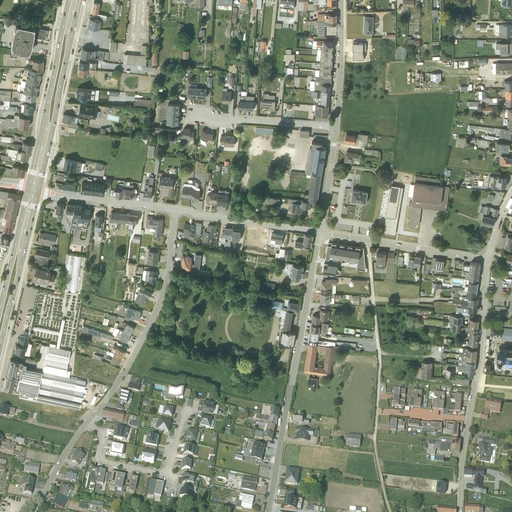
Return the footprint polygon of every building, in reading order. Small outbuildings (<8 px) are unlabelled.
[(93,0),(90,12),(97,13),(99,2),(99,0),(93,0)] [(228,15),(232,15),(232,0),(218,0),(218,2),(227,3),(227,5),(229,5),(228,15)] [(298,0),(298,11),(307,11),(307,8),(308,7),(308,0),(298,0)] [(97,19),(98,18),(105,20),(106,15),(97,13),(96,19),(89,18),(87,27),(100,29),(101,25),(100,24),(100,20),(97,19)] [(364,14),(364,31),(372,31),(373,15),(364,14)] [(308,22),(318,22),(318,34),(325,34),(325,24),(337,24),(337,18),(318,18),(313,18),(309,18),(308,18),(308,22)] [(511,29),(511,21),(499,22),(499,34),(511,34),(511,29)] [(45,39),(47,29),(16,23),(15,28),(14,28),(11,44),(10,49),(29,52),(30,48),(32,37),(45,39)] [(313,38),(312,46),(321,47),(324,47),(328,48),(328,46),(333,46),(334,39),(313,38)] [(511,40),(496,40),(496,46),(500,46),(500,52),(508,52),(508,51),(511,50),(511,40)] [(331,64),(331,61),(332,59),(333,54),(333,46),(328,46),(328,48),(324,47),(321,47),(320,53),(320,61),(319,67),(319,74),(332,75),(332,68),(332,64),(331,64)] [(153,52),(153,47),(148,47),(148,52),(149,52),(149,65),(157,65),(157,53),(157,52),(153,52)] [(102,60),(104,51),(94,49),(94,51),(82,48),(80,56),(93,57),(102,61),(102,60)] [(146,66),(147,55),(124,53),(123,64),(146,66)] [(43,60),(28,59),(28,63),(32,63),(32,68),(41,69),(42,69),(43,60)] [(492,61),(492,71),(511,71),(511,60),(492,61)] [(78,67),(95,69),(96,63),(79,61),(78,67)] [(78,67),(77,74),(86,75),(92,76),(93,73),(96,73),(96,69),(78,67)] [(38,81),(41,69),(32,68),(24,68),(21,80),(38,81)] [(431,68),(431,77),(441,77),(441,68),(431,68)] [(250,80),(256,81),(256,78),(258,78),(258,73),(256,73),(250,72),(250,80)] [(331,84),(331,83),(331,82),(332,75),(319,74),(315,74),(315,78),(310,78),(310,88),(322,89),(322,88),(330,88),(331,86),(331,84)] [(511,78),(503,79),(501,81),(505,84),(505,87),(511,86),(511,78)] [(18,83),(16,89),(19,90),(19,91),(36,92),(38,81),(21,80),(20,84),(18,83)] [(238,106),(246,106),(247,93),(246,93),(246,89),(242,89),(242,88),(240,88),(242,88),(242,83),(238,83),(237,89),(241,89),(241,93),(240,92),(240,93),(239,98),(238,106)] [(197,85),(189,84),(188,96),(197,97),(197,85)] [(227,86),(223,86),(222,99),(230,100),(231,89),(227,88),(227,86)] [(511,94),(511,86),(505,87),(501,87),(501,95),(511,94)] [(76,93),(76,98),(89,99),(94,99),(95,89),(77,88),(77,93),(76,93)] [(197,88),(197,97),(205,98),(206,88),(197,88)] [(322,88),(322,89),(310,88),(309,88),(309,91),(308,91),(307,93),(314,94),(316,94),(316,95),(317,95),(317,94),(318,94),(318,102),(329,103),(330,88),(322,88)] [(0,99),(10,101),(11,91),(0,90),(0,99)] [(36,93),(20,91),(19,98),(35,100),(36,93)] [(267,108),(275,108),(276,98),(275,98),(275,93),(269,92),(269,91),(264,91),(262,104),(268,104),(267,108)] [(254,94),(247,93),(246,106),(254,107),(254,106),(256,107),(257,100),(254,99),(254,98),(254,94)] [(154,100),(155,95),(152,95),(151,100),(134,98),(134,107),(153,108),(154,100)] [(323,113),(323,112),(328,113),(329,103),(318,102),(313,102),(312,107),(315,107),(315,113),(323,113)] [(180,103),(167,103),(166,123),(179,124),(180,103)] [(9,106),(8,111),(32,113),(33,106),(28,106),(28,104),(23,104),(21,104),(21,109),(17,109),(17,107),(9,106)] [(80,104),(77,116),(78,116),(79,115),(95,119),(95,118),(98,119),(99,111),(97,110),(96,110),(96,108),(93,107),(80,104)] [(510,106),(500,106),(500,113),(505,114),(509,114),(511,114),(511,107),(510,107),(510,106)] [(28,117),(29,116),(14,114),(14,118),(6,117),(5,119),(0,118),(0,124),(28,127),(27,127),(28,121),(28,120),(28,117)] [(75,128),(78,128),(79,125),(76,124),(78,118),(63,114),(61,120),(68,121),(66,130),(74,132),(75,128)] [(488,128),(491,128),(494,129),(494,130),(497,130),(498,131),(501,134),(509,135),(511,135),(511,126),(507,126),(495,125),(469,122),(469,123),(468,123),(467,126),(469,126),(468,131),(471,131),(472,126),(478,126),(481,126),(481,128),(485,128),(486,126),(488,127),(488,128)] [(190,131),(190,129),(183,128),(183,133),(181,133),(181,137),(183,139),(189,140),(189,141),(193,141),(194,132),(190,131)] [(202,130),(201,143),(206,143),(206,139),(213,140),(213,131),(202,130)] [(346,131),(345,138),(349,139),(349,140),(354,140),(355,138),(357,139),(358,136),(367,137),(368,131),(365,131),(358,130),(358,133),(346,131)] [(225,133),(221,133),(221,141),(225,141),(225,142),(225,144),(225,145),(230,145),(230,144),(230,143),(235,143),(235,133),(225,132),(225,133)] [(312,170),(322,170),(324,156),(325,153),(324,153),(326,144),(322,144),(323,140),(312,138),(311,142),(314,142),(314,144),(317,144),(316,146),(309,145),(305,170),(307,171),(307,172),(311,172),(311,171),(312,171),(312,170)] [(497,139),(495,139),(494,147),(498,147),(508,149),(509,141),(499,140),(497,140),(497,139)] [(30,151),(32,143),(23,141),(22,145),(7,143),(6,148),(21,150),(21,149),(30,151)] [(27,160),(29,151),(21,149),(21,150),(6,148),(6,151),(8,152),(8,155),(0,154),(0,158),(8,160),(9,156),(27,160)] [(358,156),(359,151),(346,149),(345,158),(354,159),(354,155),(358,156)] [(495,157),(494,160),(506,162),(506,161),(510,161),(511,155),(507,155),(507,154),(500,153),(500,157),(495,157)] [(65,158),(62,168),(79,172),(79,171),(83,172),(84,167),(85,163),(65,158)] [(93,165),(93,167),(94,167),(94,169),(102,170),(103,164),(96,162),(95,165),(93,165)] [(23,175),(25,168),(12,165),(12,168),(0,165),(0,170),(5,171),(23,175)] [(390,166),(389,173),(414,176),(415,170),(390,166)] [(309,191),(318,193),(322,170),(312,170),(312,171),(309,191)] [(61,190),(64,174),(64,173),(58,172),(58,174),(57,182),(55,182),(54,189),(61,190)] [(414,182),(412,194),(412,199),(411,203),(421,204),(441,207),(446,208),(449,183),(439,182),(439,176),(415,173),(414,182)] [(68,179),(68,174),(64,174),(61,190),(74,192),(75,182),(70,181),(70,183),(67,182),(67,179),(68,179)] [(143,198),(150,199),(154,178),(153,177),(153,175),(150,174),(150,177),(149,177),(148,184),(144,184),(143,189),(144,189),(143,198)] [(490,174),(489,185),(501,186),(502,185),(506,185),(507,175),(498,175),(494,175),(494,174),(490,174)] [(88,176),(82,176),(82,177),(81,183),(80,191),(88,192),(90,178),(87,178),(88,176)] [(161,176),(159,186),(165,187),(165,186),(171,187),(171,189),(169,188),(168,196),(174,197),(175,189),(174,189),(175,183),(173,182),(174,178),(170,178),(170,177),(161,176)] [(91,181),(91,179),(90,178),(88,192),(102,194),(103,194),(104,184),(92,183),(93,181),(91,181)] [(190,197),(192,180),(188,180),(188,184),(184,183),(183,186),(182,196),(190,197)] [(197,181),(192,180),(190,197),(199,198),(200,188),(199,188),(200,185),(196,185),(197,181)] [(122,196),(136,198),(137,191),(136,189),(133,188),(134,185),(129,184),(130,181),(125,181),(124,181),(124,184),(122,196)] [(402,184),(391,182),(382,229),(393,231),(402,184)] [(117,191),(116,195),(122,196),(124,184),(119,183),(119,187),(115,186),(114,190),(117,191)] [(207,190),(206,198),(211,199),(211,200),(217,200),(218,189),(212,189),(213,187),(208,187),(208,188),(208,190),(207,190)] [(219,187),(217,200),(228,201),(229,188),(219,187)] [(353,187),(351,197),(366,200),(367,189),(353,187)] [(19,200),(20,194),(8,191),(0,190),(0,196),(6,198),(8,199),(5,209),(2,208),(1,209),(0,209),(0,216),(14,219),(16,212),(17,208),(19,200)] [(292,199),(292,208),(302,209),(302,203),(317,204),(318,198),(313,198),(304,197),(290,196),(290,199),(292,199)] [(59,203),(57,203),(56,208),(55,208),(54,211),(55,212),(55,211),(58,212),(57,221),(60,221),(63,204),(62,203),(60,202),(59,203)] [(485,204),(483,210),(483,212),(481,219),(493,223),(498,206),(485,202),(485,204)] [(71,224),(74,204),(67,203),(65,212),(69,212),(67,220),(66,223),(71,224)] [(421,204),(411,203),(408,222),(409,224),(414,224),(415,223),(416,221),(419,221),(421,204)] [(81,205),(74,204),(71,222),(76,223),(75,225),(75,226),(87,227),(90,210),(82,208),(83,207),(82,207),(81,206),(81,205)] [(118,212),(111,211),(110,215),(109,215),(108,221),(112,222),(112,224),(116,224),(118,212)] [(118,212),(117,223),(125,224),(126,221),(129,222),(130,213),(118,212)] [(130,213),(128,230),(132,231),(134,222),(137,222),(138,214),(130,213)] [(95,214),(94,230),(100,230),(102,215),(95,214)] [(14,219),(0,216),(0,220),(2,221),(2,224),(5,225),(3,231),(11,232),(14,219)] [(151,218),(151,217),(147,216),(146,227),(150,227),(149,231),(154,231),(154,235),(154,236),(160,237),(161,229),(163,219),(158,219),(151,218)] [(185,223),(183,235),(190,236),(191,232),(194,233),(195,222),(191,222),(191,224),(185,223)] [(204,228),(203,236),(210,237),(211,233),(215,234),(217,223),(208,222),(207,228),(204,228)] [(233,225),(225,224),(224,228),(223,228),(222,233),(226,234),(226,237),(224,247),(230,247),(231,238),(231,236),(233,225)] [(241,227),(233,225),(231,236),(240,237),(241,227)] [(282,241),(283,232),(272,230),(271,240),(282,241)] [(306,242),(311,243),(313,232),(305,230),(303,239),(296,237),(295,243),(302,244),(302,245),(306,245),(306,242)] [(40,232),(38,240),(53,244),(55,234),(44,231),(43,232),(40,232)] [(0,240),(0,242),(8,244),(9,240),(10,238),(7,238),(7,237),(3,236),(3,237),(1,237),(0,240)] [(276,249),(275,255),(284,256),(285,246),(280,245),(279,250),(276,249)] [(49,251),(36,248),(35,252),(34,257),(36,257),(35,261),(47,263),(49,251)] [(376,265),(384,266),(386,249),(385,249),(384,248),(383,248),(382,249),(377,249),(377,250),(376,250),(376,252),(376,265)] [(394,250),(388,250),(387,259),(394,260),(394,258),(396,258),(397,252),(394,252),(394,250)] [(148,251),(147,263),(158,264),(159,252),(148,251)] [(209,275),(210,273),(211,268),(200,267),(202,252),(196,251),(195,261),(192,260),(192,255),(186,254),(186,256),(184,256),(183,261),(182,261),(182,262),(181,265),(198,267),(197,273),(209,275)] [(409,255),(407,264),(415,265),(415,262),(420,263),(421,253),(415,252),(414,257),(414,255),(409,255)] [(77,291),(81,255),(68,254),(64,290),(77,291)] [(426,260),(425,266),(431,267),(432,264),(443,266),(444,256),(436,255),(432,254),(432,255),(431,261),(426,260)] [(479,270),(480,261),(471,259),(470,262),(463,261),(462,268),(466,268),(465,275),(468,276),(473,276),(478,276),(479,270)] [(292,274),(292,276),(299,277),(300,272),(301,272),(301,273),(302,273),(304,262),(303,262),(293,261),(291,267),(290,268),(289,269),(289,272),(290,273),(291,274),(292,274)] [(32,281),(47,285),(47,283),(52,284),(54,274),(50,273),(50,271),(35,268),(34,272),(32,281)] [(144,270),(143,271),(142,280),(145,280),(145,281),(156,282),(157,272),(146,270),(144,270)] [(337,282),(337,276),(326,275),(326,277),(321,277),(320,290),(336,290),(336,282),(337,282)] [(476,289),(478,276),(473,276),(468,276),(467,283),(465,283),(464,287),(476,289)] [(264,279),(263,285),(274,287),(276,280),(268,279),(264,279)] [(140,287),(135,301),(144,305),(146,299),(146,298),(146,297),(150,298),(152,293),(140,287)] [(345,293),(345,292),(345,291),(320,290),(320,299),(334,300),(334,295),(344,295),(345,295),(345,294),(345,293)] [(358,293),(352,292),(351,294),(351,298),(350,298),(350,299),(351,299),(351,301),(359,301),(359,294),(358,294),(358,293)] [(283,304),(284,299),(272,297),(271,304),(283,306),(281,314),(285,315),(283,326),(290,327),(294,308),(299,309),(301,301),(288,298),(288,299),(287,305),(283,304)] [(478,305),(478,302),(477,302),(477,301),(468,301),(457,300),(456,312),(470,313),(471,308),(477,308),(477,305),(478,305)] [(313,311),(312,318),(324,319),(325,315),(329,316),(330,307),(320,306),(319,312),(313,311)] [(128,307),(125,317),(132,319),(132,318),(134,319),(134,318),(139,319),(141,312),(128,307)] [(460,320),(462,320),(463,313),(449,312),(449,319),(451,319),(460,320)] [(469,324),(477,325),(478,318),(469,316),(468,320),(467,323),(469,324)] [(510,318),(507,318),(503,317),(502,323),(491,322),(490,324),(490,331),(490,335),(500,336),(501,336),(511,336),(511,317),(510,318)] [(326,332),(326,328),(327,328),(329,320),(312,318),(312,320),(311,320),(310,326),(319,328),(319,329),(321,329),(321,331),(326,332)] [(450,327),(478,329),(478,326),(469,324),(467,323),(465,323),(465,324),(460,324),(460,320),(451,319),(450,327)] [(134,327),(123,322),(122,325),(125,327),(123,331),(130,335),(134,327)] [(293,341),(295,329),(290,327),(283,326),(282,331),(280,331),(278,337),(279,338),(278,341),(278,342),(282,343),(283,342),(284,339),(293,341)] [(98,336),(99,331),(87,327),(85,332),(98,336)] [(459,328),(459,332),(465,332),(465,334),(469,335),(468,338),(464,338),(464,341),(469,340),(477,341),(478,329),(459,328)] [(123,331),(119,329),(116,336),(119,337),(119,338),(127,342),(130,335),(123,331)] [(318,334),(310,333),(309,340),(328,342),(329,337),(318,336),(318,334)] [(16,344),(14,351),(29,355),(31,344),(28,343),(28,340),(27,340),(28,336),(20,335),(19,338),(18,338),(16,344)] [(342,354),(339,354),(339,344),(335,343),(328,342),(309,340),(304,368),(318,370),(323,371),(330,372),(333,358),(341,359),(342,354)] [(43,368),(47,346),(41,344),(36,367),(43,368)] [(459,352),(476,353),(476,346),(459,344),(459,352)] [(114,353),(122,357),(125,351),(114,345),(112,349),(115,351),(114,353)] [(79,408),(85,381),(69,377),(70,371),(70,370),(66,370),(70,350),(47,346),(43,368),(42,371),(25,368),(21,367),(16,389),(17,389),(20,390),(19,396),(79,408)] [(497,351),(497,357),(498,357),(497,362),(511,363),(511,347),(499,346),(498,351),(497,351)] [(115,361),(119,363),(122,357),(114,353),(110,351),(108,355),(106,353),(104,356),(106,357),(105,358),(114,362),(115,361)] [(432,374),(432,359),(422,359),(422,363),(415,363),(415,374),(432,374)] [(25,368),(26,365),(22,364),(22,362),(10,360),(3,388),(17,392),(17,389),(16,389),(21,367),(25,368)] [(475,363),(457,362),(457,365),(458,365),(458,367),(465,367),(465,369),(473,370),(474,370),(475,363)] [(446,365),(445,374),(453,375),(454,366),(446,365)] [(309,373),(308,381),(312,382),(312,383),(317,384),(318,377),(322,377),(323,371),(318,370),(317,375),(309,373)] [(140,386),(141,381),(133,379),(133,378),(131,377),(129,385),(127,390),(132,391),(132,390),(136,391),(136,392),(139,393),(141,386),(140,386)] [(442,388),(468,391),(469,383),(450,380),(449,384),(441,383),(440,386),(442,386),(442,388)] [(175,399),(190,402),(191,396),(191,394),(185,393),(169,390),(168,395),(167,394),(166,399),(171,400),(175,401),(175,399)] [(117,401),(115,409),(123,411),(124,409),(122,408),(123,403),(126,404),(127,399),(131,400),(132,395),(121,392),(118,402),(117,401)] [(405,394),(394,393),(393,401),(399,402),(400,399),(405,400),(405,394)] [(461,405),(462,399),(450,398),(450,404),(455,404),(455,407),(461,408),(461,405)] [(393,401),(393,410),(404,411),(405,405),(399,405),(399,402),(393,401)] [(501,406),(501,405),(486,402),(484,412),(485,412),(484,418),(481,417),(480,422),(487,423),(489,415),(499,417),(501,406)] [(167,405),(165,404),(164,407),(162,415),(172,417),(173,409),(167,408),(167,405)] [(216,408),(204,405),(203,409),(204,409),(203,415),(210,416),(210,415),(214,416),(216,408)] [(0,414),(7,416),(7,412),(14,414),(15,410),(0,406),(0,414)] [(449,415),(460,416),(461,408),(455,407),(455,410),(449,409),(449,415)] [(127,416),(103,410),(102,416),(112,418),(111,421),(114,422),(115,420),(125,423),(127,416)] [(271,412),(263,411),(261,419),(278,422),(279,414),(276,413),(276,412),(271,412)] [(267,427),(277,429),(278,422),(261,419),(257,418),(256,422),(264,424),(264,426),(267,427)] [(298,420),(294,419),(293,426),(304,427),(304,428),(309,428),(309,424),(305,423),(305,420),(298,419),(298,420)] [(170,423),(157,420),(155,430),(168,433),(170,423)] [(201,422),(199,430),(210,432),(211,430),(213,431),(214,425),(212,424),(212,423),(203,421),(203,423),(201,422)] [(403,426),(403,424),(391,423),(390,434),(391,435),(391,438),(395,438),(395,435),(396,435),(397,433),(404,434),(405,427),(403,426)] [(116,425),(115,428),(113,437),(113,438),(116,439),(125,441),(126,436),(127,436),(128,431),(127,431),(127,427),(116,425)] [(408,425),(408,431),(416,431),(416,434),(421,435),(422,432),(425,432),(425,427),(408,425)] [(264,427),(257,426),(256,429),(265,431),(264,436),(265,437),(274,439),(276,430),(266,428),(267,427),(264,426),(264,427)] [(459,430),(447,429),(447,434),(452,435),(452,440),(458,441),(459,430)] [(195,436),(188,434),(187,443),(199,445),(201,437),(203,437),(203,434),(195,432),(195,436)] [(297,437),(296,443),(309,445),(310,440),(317,440),(317,439),(319,439),(319,435),(297,432),(296,436),(297,437)] [(148,435),(146,446),(157,448),(159,437),(148,435)] [(264,443),(272,445),(274,439),(265,437),(256,435),(255,440),(264,443)] [(0,443),(14,447),(21,448),(22,446),(10,443),(10,442),(3,440),(4,438),(3,438),(0,436),(0,443)] [(359,451),(361,440),(347,439),(347,440),(344,439),(343,449),(359,451)] [(486,466),(489,466),(490,460),(491,460),(492,451),(489,451),(489,449),(496,449),(497,443),(482,441),(481,446),(480,446),(479,450),(478,453),(479,453),(478,460),(479,460),(479,465),(486,466)] [(111,450),(110,454),(116,456),(117,455),(121,456),(123,447),(112,444),(111,448),(112,448),(111,450)] [(265,450),(249,446),(247,453),(263,457),(265,450)] [(149,451),(144,450),(142,460),(153,463),(154,459),(153,459),(155,452),(156,453),(156,450),(149,448),(149,451)] [(429,463),(430,459),(435,459),(435,455),(436,455),(436,453),(436,449),(428,448),(427,463),(429,463)] [(27,449),(26,457),(31,458),(31,456),(34,456),(34,450),(27,449)] [(85,454),(78,449),(71,461),(79,466),(85,454)] [(194,459),(195,451),(185,449),(184,457),(194,459)] [(263,461),(262,461),(263,457),(247,453),(245,453),(244,460),(236,458),(235,462),(243,464),(243,461),(262,466),(263,461)] [(0,457),(12,460),(12,457),(0,454),(0,467),(1,463),(5,464),(6,461),(0,459),(0,457)] [(25,464),(23,472),(37,475),(39,465),(29,463),(28,465),(25,464)] [(192,465),(182,463),(182,464),(183,464),(182,471),(190,473),(192,465)] [(92,468),(89,482),(95,484),(98,470),(92,468)] [(105,471),(98,470),(95,484),(102,485),(103,482),(106,483),(108,474),(105,473),(105,471)] [(67,471),(65,479),(75,481),(74,484),(80,485),(81,480),(78,480),(79,474),(67,471)] [(464,472),(464,480),(472,480),(472,481),(475,481),(474,490),(466,488),(466,489),(466,492),(466,493),(485,498),(487,492),(481,491),(481,485),(483,485),(483,481),(484,481),(484,474),(464,472)] [(118,474),(111,473),(111,475),(108,474),(106,483),(110,483),(110,486),(115,488),(118,474)] [(299,475),(287,473),(285,487),(298,488),(299,475)] [(118,474),(115,488),(114,492),(116,492),(117,488),(122,489),(125,476),(118,474)] [(135,490),(137,478),(131,477),(128,489),(135,490)] [(24,478),(22,486),(32,488),(34,480),(24,478)] [(196,480),(184,478),(182,485),(190,486),(190,489),(197,491),(199,486),(195,485),(196,480)] [(147,495),(154,496),(157,482),(150,481),(147,495)] [(243,481),(241,492),(255,494),(256,490),(257,484),(243,481)] [(161,483),(157,482),(154,496),(161,498),(164,484),(161,484),(161,483)] [(67,487),(63,485),(61,484),(60,487),(57,494),(67,500),(71,501),(73,498),(69,496),(71,492),(72,492),(74,488),(68,486),(67,487)] [(22,486),(21,489),(23,490),(22,493),(31,495),(32,488),(22,486)] [(447,497),(447,487),(437,487),(437,497),(447,497)] [(192,495),(196,496),(197,491),(190,489),(189,492),(181,490),(180,497),(191,500),(192,495)] [(301,498),(294,497),(295,494),(287,492),(281,491),(280,500),(286,501),(291,502),(294,502),(300,503),(301,498)] [(57,494),(52,504),(60,508),(60,507),(63,509),(67,500),(57,494)] [(240,502),(241,498),(253,501),(241,498),(240,502),(236,501),(234,511),(239,511),(242,511),(249,511),(250,511),(252,505),(253,505),(254,501),(241,498),(240,502)] [(285,505),(284,511),(286,511),(301,511),(303,503),(300,503),(294,502),(291,502),(290,505),(285,505)]
